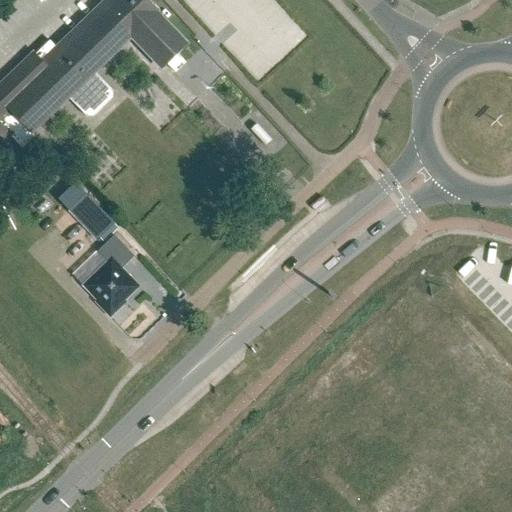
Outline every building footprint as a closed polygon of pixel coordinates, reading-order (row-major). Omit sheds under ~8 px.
[(106,0),(42,62),(33,53),(0,85),(0,144),(9,136),(21,148),(33,137),(31,134),(69,98),(85,116),(93,117),(113,98),(112,91),(95,73),(132,37),(163,69),(188,45),(156,13),(158,12),(146,0),(106,0)] [(59,210),(74,197),(60,180),(44,194),(59,210)] [(127,304),(126,302),(140,289),(122,270),(135,258),(115,237),(97,253),(108,264),(83,287),(97,302),(96,304),(111,319),(127,304)] [(431,312),(424,319),(430,325),(437,318),(431,312)] [(437,320),(310,444),(352,487),(479,363),(437,320)] [(420,322),(413,329),(420,335),(427,329),(420,322)] [(511,511),(511,459),(507,454),(446,511),(511,511)]
